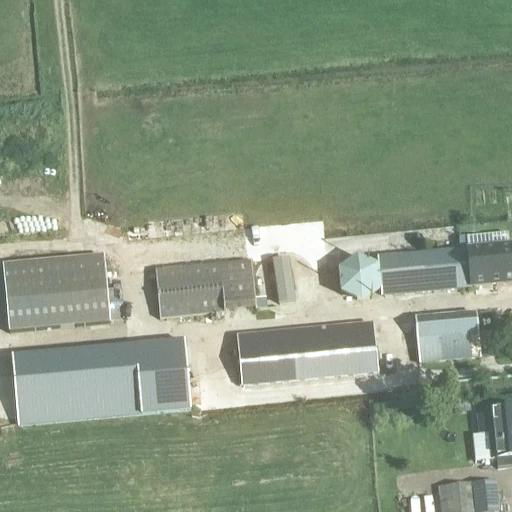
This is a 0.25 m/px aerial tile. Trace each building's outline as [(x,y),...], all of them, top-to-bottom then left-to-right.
[(511,284),(511,245),(509,246),(508,236),(491,238),(492,248),(467,250),(466,239),(459,240),(460,251),(390,257),(394,296),(511,284)] [(4,267),(11,335),(110,326),(104,258),(4,267)] [(279,306),(295,304),(289,260),(273,263),(279,306)] [(221,267),(156,274),(160,322),(226,315),(221,267)] [(421,363),(481,358),(477,314),(418,319),(421,363)] [(377,327),(240,340),(245,391),(382,378),(377,327)] [(191,413),(185,344),(12,359),(19,429),(191,413)] [(511,408),(489,410),(489,416),(480,417),(481,434),(491,433),(493,459),(497,458),(498,468),(511,466),(511,408)] [(500,511),(498,482),(440,486),(441,511),(500,511)]
